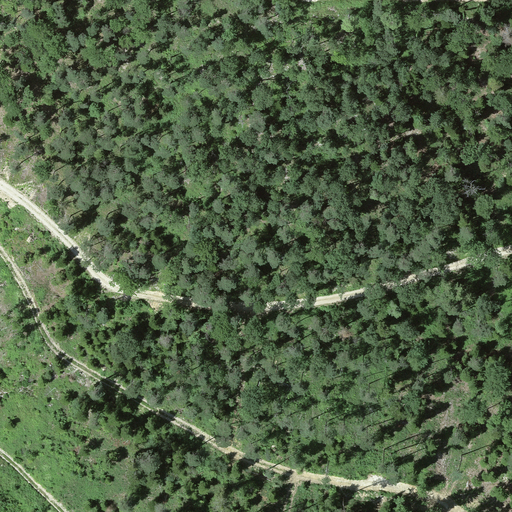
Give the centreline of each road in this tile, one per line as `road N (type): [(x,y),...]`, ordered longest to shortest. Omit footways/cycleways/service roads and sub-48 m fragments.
road 1 (track): [(0,186),(63,233),(94,275),(144,296),(302,305),(511,249)]
road 2 (track): [(460,511),(424,492),(261,463),(68,359),(0,263)]
